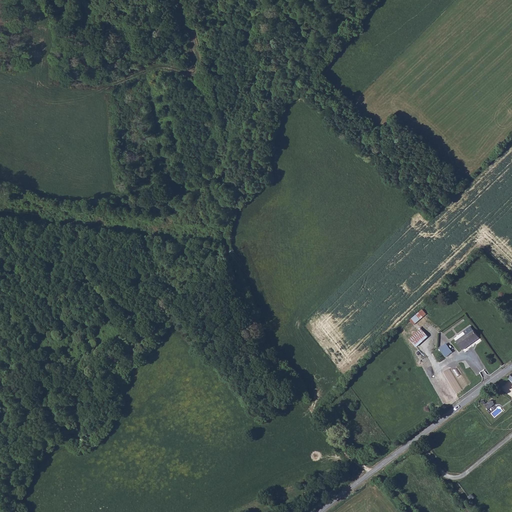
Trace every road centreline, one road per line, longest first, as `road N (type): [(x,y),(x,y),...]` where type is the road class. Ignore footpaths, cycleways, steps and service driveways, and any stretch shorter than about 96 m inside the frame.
road 1 (track): [(362,477),(255,335),(228,258),(222,147),(180,0)]
road 2 (track): [(0,375),(107,357),(228,258)]
road 3 (unclassified): [(319,511),(511,363)]
